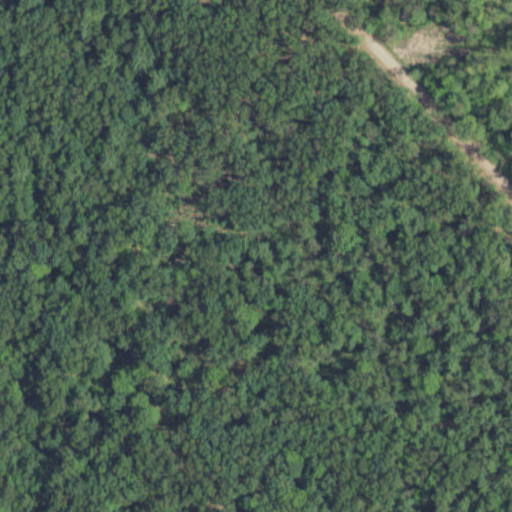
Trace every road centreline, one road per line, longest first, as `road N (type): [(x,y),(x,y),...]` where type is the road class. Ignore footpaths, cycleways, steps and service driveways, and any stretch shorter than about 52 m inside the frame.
road 1 (residential): [(511,193),(329,0)]
road 2 (residential): [(422,480),(219,511)]
